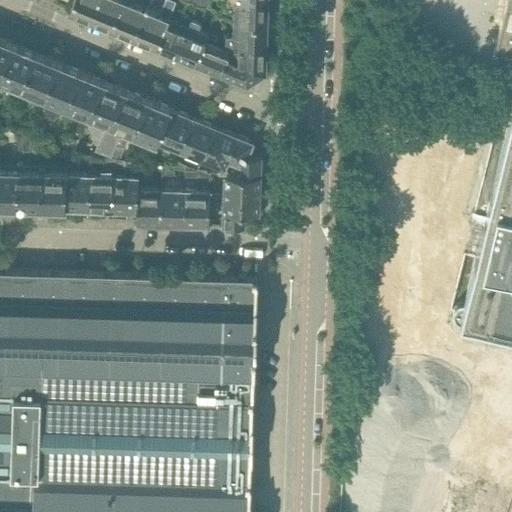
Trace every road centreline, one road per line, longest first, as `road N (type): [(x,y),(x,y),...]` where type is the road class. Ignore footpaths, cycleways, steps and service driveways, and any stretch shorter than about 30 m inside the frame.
road 1 (residential): [(318,247),(0,236)]
road 2 (residential): [(0,3),(19,3),(79,37),(272,114)]
road 3 (residential): [(309,511),(318,247)]
road 4 (residential): [(318,247),(325,0)]
